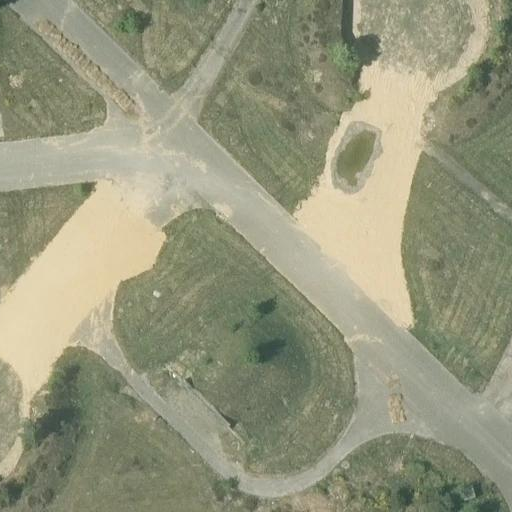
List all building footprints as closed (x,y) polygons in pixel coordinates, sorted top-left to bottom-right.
[(328,45),(345,76),(356,71),(340,41),(342,1),(330,0),(328,45)] [(468,79),(479,88),(496,65),(500,53),(486,50),(483,59),(468,79)] [(229,432),(230,433),(281,381),(233,333),(181,385),(182,386),(194,398),(193,398),(216,422),(217,421),(229,432)] [(16,474),(24,482),(46,434),(43,403),(29,404),(32,437),(16,474)] [(460,493),(463,504),(474,501),(471,490),(460,493)]
